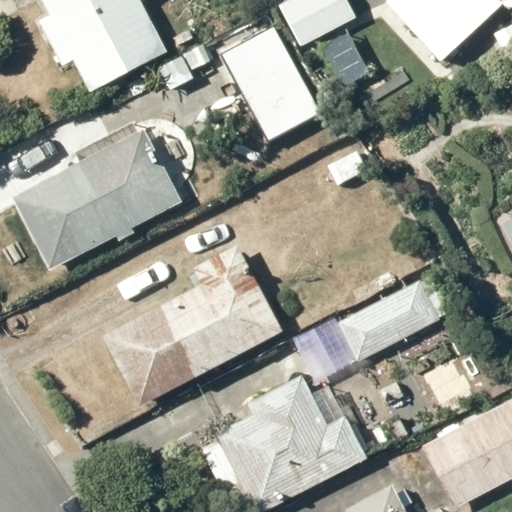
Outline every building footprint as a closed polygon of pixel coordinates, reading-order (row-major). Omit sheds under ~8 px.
[(164,52),(139,3),(144,0),(43,0),(52,17),(41,22),(64,67),(74,62),(90,93),(163,56),(165,54),(164,52)] [(359,17),(349,0),(286,0),(280,4),(302,47),(359,17)] [(492,16),(476,0),(388,0),(385,3),(440,64),(492,16)] [(511,0),(498,0),(508,18),(511,15),(511,0)] [(322,115),(272,20),(215,50),(266,145),(322,115)] [(348,36),(322,52),(343,87),(369,71),(348,36)] [(73,151),(80,165),(12,199),(48,271),(181,206),(145,133),(141,135),(134,121),(73,151)] [(511,211),(497,219),(511,247),(511,211)] [(191,271),(200,288),(103,337),(138,407),(282,334),(238,247),(191,271)] [(437,324),(414,278),(293,338),(316,384),(437,324)] [(469,351),(419,375),(433,404),(483,380),(469,351)] [(218,443),(201,451),(231,511),(262,511),(365,460),(328,387),(307,397),(299,381),(255,403),(260,413),(215,436),(218,443)] [(511,478),(511,398),(422,444),(454,508),(511,478)] [(405,511),(393,489),(350,511),(405,511)]
